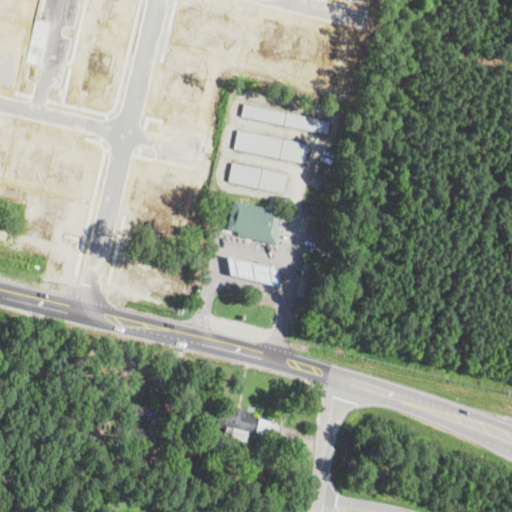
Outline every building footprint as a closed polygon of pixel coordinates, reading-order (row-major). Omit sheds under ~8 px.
[(328,132),(327,135),(241,117),(244,104),(330,122),(328,132)] [(307,153),(305,164),(234,149),(238,130),(309,145),(307,153)] [(284,191),(284,194),(228,182),(232,163),(288,175),(284,191)] [(280,229),(276,245),(239,237),(237,236),(238,232),(227,230),(233,201),(280,212),(277,228),(280,229)] [(277,273),(279,287),(230,275),(227,256),(276,268),(277,273)] [(155,407),(154,416),(112,410),(113,401),(155,407)] [(247,410),(246,415),(258,418),(254,434),(249,432),(246,442),(232,438),(233,434),(226,432),(227,427),(217,424),(217,422),(221,408),(231,411),(232,406),(247,410)] [(281,433),(279,440),(255,433),(259,419),(283,425),(281,433)] [(202,484),(201,484),(185,480),(190,459),(206,463),(202,484)] [(264,494),(264,497),(254,494),(256,485),(266,488),(264,494)] [(43,502),(41,506),(36,504),(40,494),(45,497),(43,502)]
